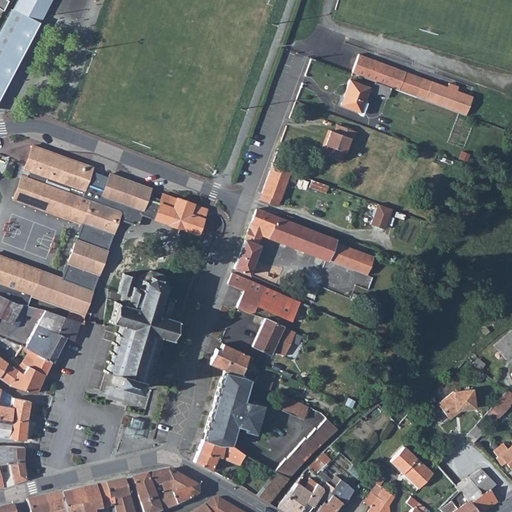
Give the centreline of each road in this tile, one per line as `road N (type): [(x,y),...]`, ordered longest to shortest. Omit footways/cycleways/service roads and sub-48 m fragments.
road 1 (residential): [(0,128),(45,127),(245,203),(193,352),(168,455)]
road 2 (tertiary): [(0,495),(168,455)]
